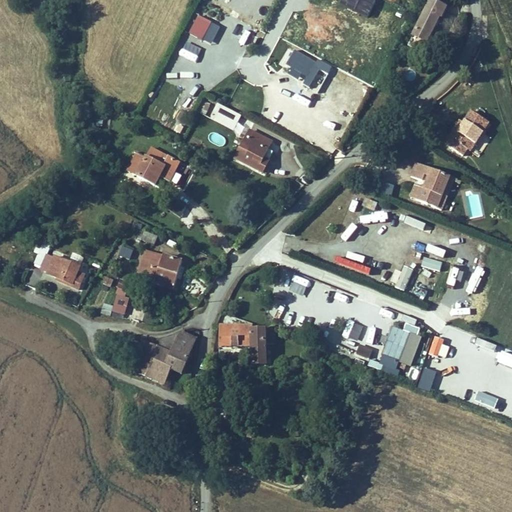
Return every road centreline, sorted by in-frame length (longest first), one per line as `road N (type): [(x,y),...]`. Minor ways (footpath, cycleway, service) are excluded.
road 1 (residential): [(474,0),(472,34),(450,75),(360,148),(218,294),(199,415),(205,511)]
road 2 (unknown): [(263,241),(439,318)]
road 3 (unknown): [(199,415),(106,359),(91,320)]
road 4 (unknown): [(210,316),(145,326),(91,320)]
